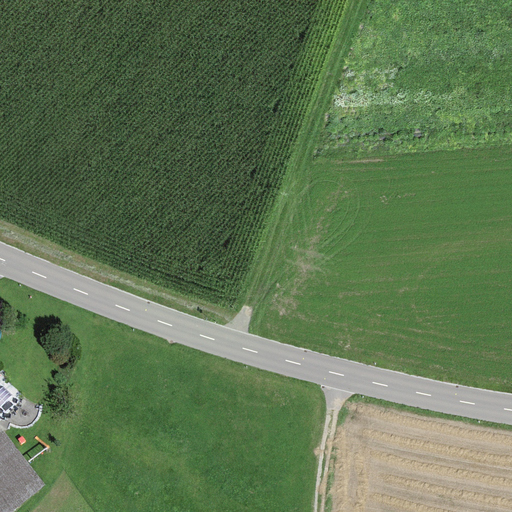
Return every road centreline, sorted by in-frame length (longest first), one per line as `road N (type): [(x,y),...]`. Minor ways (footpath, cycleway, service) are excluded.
road 1 (tertiary): [(511,415),(229,351),(0,268)]
road 2 (track): [(341,379),(319,510)]
